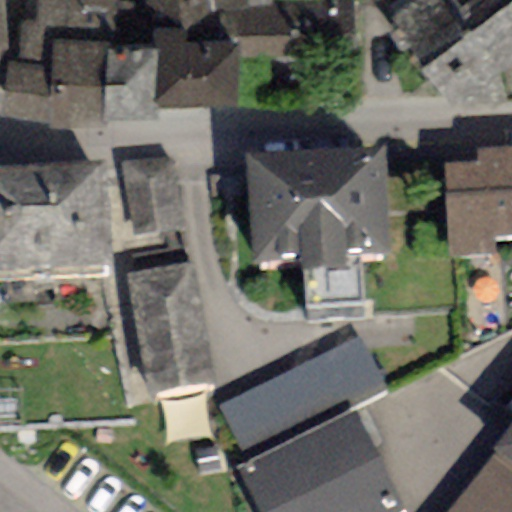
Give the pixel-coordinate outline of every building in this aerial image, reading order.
[(117,0),(38,0),(34,21),(19,23),(17,63),(10,62),(0,108),(0,116),(49,123),(49,130),(106,124),(107,51),(153,51),(154,28),(148,5),(117,4),(117,0)] [(147,0),(148,5),(154,28),(188,29),(188,42),(238,42),(238,60),(351,54),(351,5),(247,7),(246,0),(147,0)] [(511,0),(405,0),(394,9),(454,94),(511,90),(511,0)] [(154,124),(154,108),(238,108),(238,60),(238,42),(188,42),(188,29),(154,28),(153,51),(107,51),(106,124),(154,124)] [(395,271),(389,158),(240,167),(246,281),(298,278),(299,291),(347,288),(347,273),(395,271)] [(180,238),(168,166),(125,174),(137,245),(180,238)] [(511,259),(511,166),(444,169),(448,262),(511,259)] [(99,181),(0,186),(0,297),(105,293),(99,181)] [(210,391),(188,253),(140,260),(143,279),(131,281),(151,401),(210,391)] [(361,341),(219,412),(246,464),(387,393),(361,341)] [(394,511),(355,423),(234,477),(249,511),(394,511)] [(511,511),(511,452),(461,511),(511,511)]
